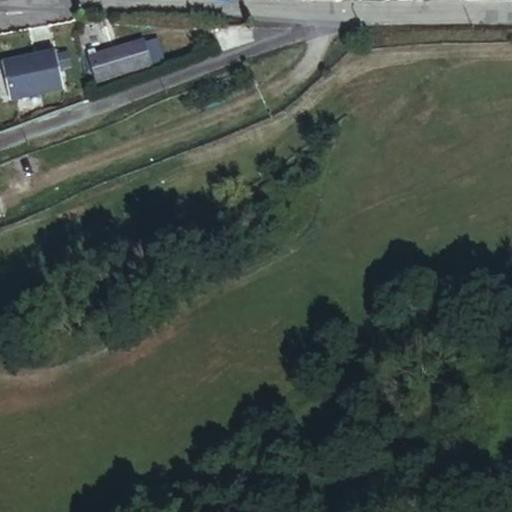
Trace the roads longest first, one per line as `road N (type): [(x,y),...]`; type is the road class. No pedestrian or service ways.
road 1 (residential): [(0,145),(293,36),(335,13)]
road 2 (residential): [(39,4),(335,13)]
road 3 (residential): [(335,13),(511,14)]
